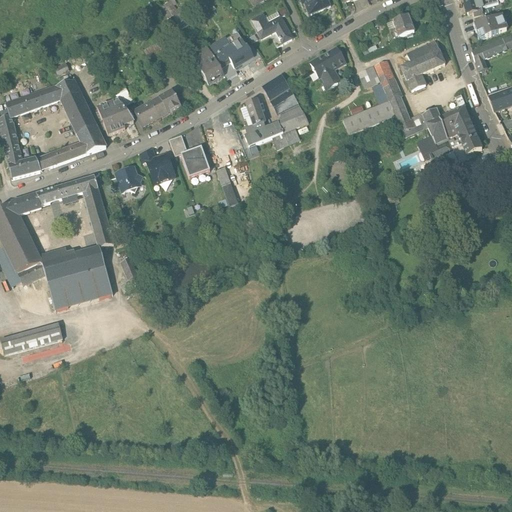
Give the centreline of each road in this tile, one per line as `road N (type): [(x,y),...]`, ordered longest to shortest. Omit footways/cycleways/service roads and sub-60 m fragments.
road 1 (unclassified): [(0,197),(146,144),(409,0)]
road 2 (track): [(246,507),(227,441),(137,323)]
road 3 (tertiary): [(448,0),(478,98),(511,167)]
